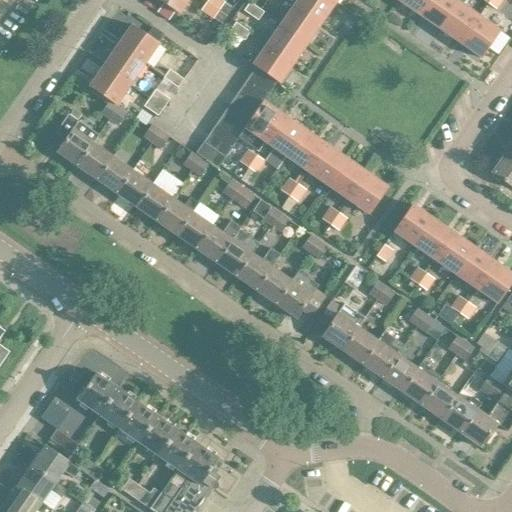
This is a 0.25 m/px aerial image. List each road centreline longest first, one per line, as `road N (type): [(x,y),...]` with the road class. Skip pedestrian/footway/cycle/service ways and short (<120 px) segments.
road 1 (unclassified): [(364,445),(360,399),(0,148)]
road 2 (tertiary): [(291,447),(81,308)]
road 3 (residential): [(511,225),(457,188),(451,173),(452,154),(511,67)]
road 4 (unclassified): [(0,141),(97,0)]
road 5 (residential): [(0,422),(81,308)]
road 6 (tertiary): [(473,511),(386,450),(364,445)]
